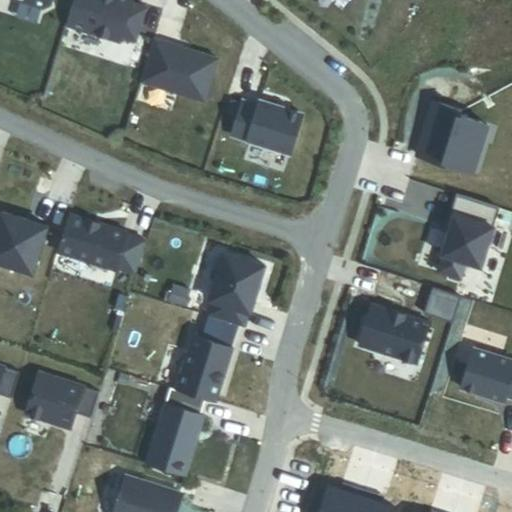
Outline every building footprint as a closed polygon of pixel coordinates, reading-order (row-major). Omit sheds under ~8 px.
[(16,0),(45,9),(52,5),(53,0),(16,0)] [(137,41),(147,9),(132,4),(133,0),(74,0),(67,25),(120,42),(122,37),(137,41)] [(218,60),(154,40),(141,82),(205,102),(218,60)] [(259,106),(243,101),(233,136),(291,155),(303,115),(261,101),(259,106)] [(462,112),(433,103),(425,128),(431,130),(429,137),(427,136),(420,158),(474,174),(488,126),(460,118),(462,112)] [(500,208),(457,195),(451,214),(454,215),(450,229),(439,273),(461,279),(466,263),(482,267),(500,208)] [(47,228),(2,213),(0,217),(0,263),(33,274),(47,228)] [(88,221),(69,215),(57,252),(116,272),(117,270),(136,277),(146,244),(127,237),(128,235),(87,222),(88,221)] [(251,314),(265,266),(224,254),(210,301),(212,302),(208,316),(244,328),(249,313),(251,314)] [(431,323),(373,305),(360,346),(418,364),(431,323)] [(216,403),(233,348),(193,336),(176,391),(206,400),(216,403)] [(511,360),(475,350),(462,389),(504,402),(506,396),(511,398),(511,360)] [(0,366),(0,395),(12,400),(20,373),(0,366)] [(54,377),(41,419),(71,429),(76,414),(91,419),(99,392),(54,377)] [(176,391),(171,389),(147,465),(186,477),(205,417),(201,415),(206,400),(176,391)] [(114,511),(176,511),(182,494),(125,477),(114,511)] [(348,492),(350,486),(343,484),(341,490),(348,492)] [(378,495),(350,486),(348,492),(341,490),(329,486),(321,511),(392,511),(394,507),(382,504),(375,501),(378,495)] [(384,497),(378,495),(375,501),(382,504),(384,497)]
